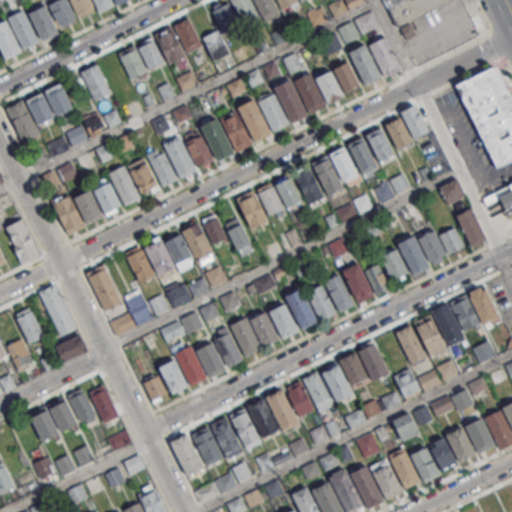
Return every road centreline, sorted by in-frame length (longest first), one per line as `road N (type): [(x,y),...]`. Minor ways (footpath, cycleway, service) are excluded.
road 1 (residential): [(0,292),(511,37)]
road 2 (residential): [(182,511),(0,139)]
road 3 (residential): [(511,250),(145,436)]
road 4 (residential): [(176,0),(0,89)]
road 5 (residential): [(108,352),(0,405)]
